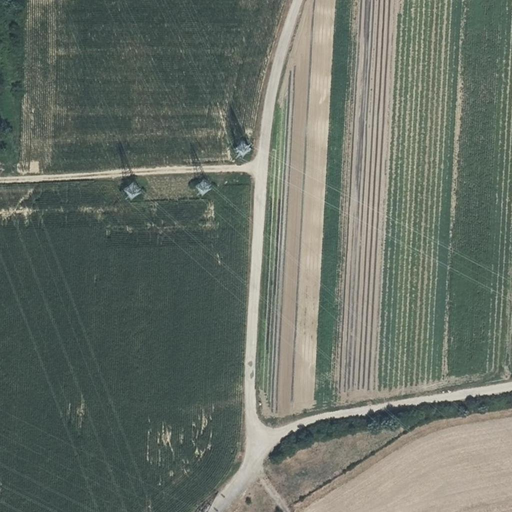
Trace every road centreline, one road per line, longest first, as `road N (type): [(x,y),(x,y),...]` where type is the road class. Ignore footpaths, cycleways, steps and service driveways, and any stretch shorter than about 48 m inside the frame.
road 1 (unclassified): [(209,511),(254,456),(250,358),(262,169),(298,0)]
road 2 (track): [(254,456),(304,421),(511,386)]
road 3 (track): [(262,169),(0,178)]
